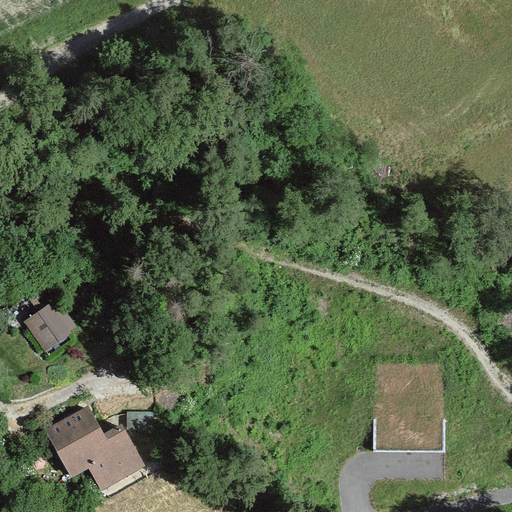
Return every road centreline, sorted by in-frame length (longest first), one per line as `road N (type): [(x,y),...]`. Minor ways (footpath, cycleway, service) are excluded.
road 1 (track): [(511,390),(469,331),(439,309),(192,222),(0,213)]
road 2 (track): [(167,0),(104,30),(0,104)]
